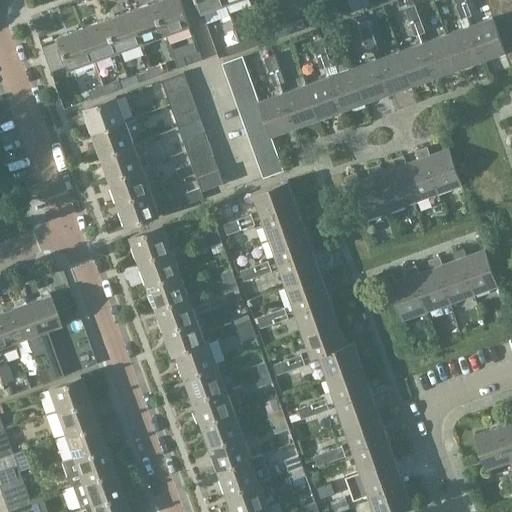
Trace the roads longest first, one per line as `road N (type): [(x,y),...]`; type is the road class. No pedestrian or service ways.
road 1 (residential): [(171,511),(69,232)]
road 2 (residential): [(69,232),(0,27)]
road 3 (residential): [(459,511),(423,403),(511,371)]
